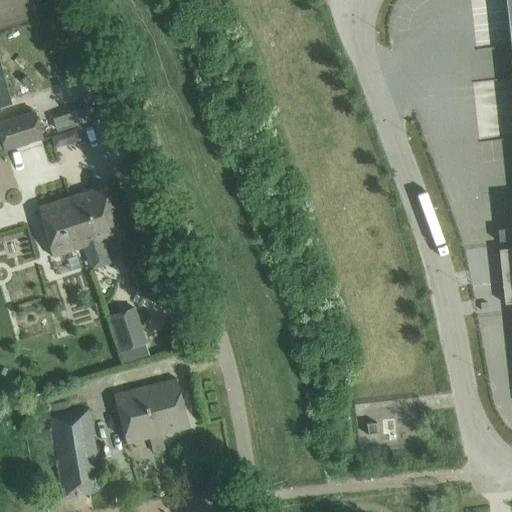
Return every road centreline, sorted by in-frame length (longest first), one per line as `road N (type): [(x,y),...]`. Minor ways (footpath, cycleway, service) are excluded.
road 1 (unclassified): [(259,511),(224,353),(132,64),(102,0)]
road 2 (unclassified): [(511,471),(486,474),(431,235),(353,22),(359,0)]
